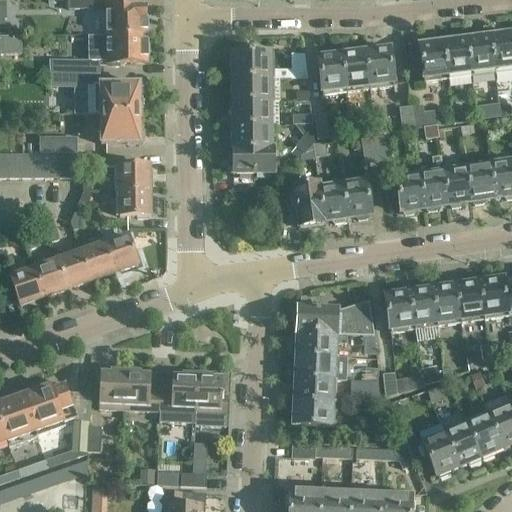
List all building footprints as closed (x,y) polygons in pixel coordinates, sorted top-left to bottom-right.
[(67,0),(68,11),(93,11),(93,0),(67,0)] [(106,37),(148,36),(147,32),(148,31),(148,27),(147,26),(146,7),(105,8),(106,37)] [(511,73),(511,41),(511,36),(509,33),(500,34),(498,38),(489,39),(493,76),(511,73)] [(99,75),(100,64),(107,64),(107,66),(148,65),(148,60),(149,56),(149,46),(148,43),(148,36),(106,37),(90,37),(91,62),(49,62),(49,75),(99,75)] [(493,76),(489,39),(486,36),(478,37),(476,41),(465,42),(470,79),(493,76)] [(0,56),(22,57),(21,38),(0,38),(0,56)] [(470,79),(465,42),(463,39),(455,40),(453,44),(443,45),(448,82),(470,79)] [(448,82),(443,45),(434,46),(431,43),(423,44),(420,48),(419,48),(423,83),(424,83),(424,85),(438,83),(439,93),(449,92),(448,82)] [(370,92),(393,89),(393,88),(394,88),(390,51),(365,54),(370,91),(370,92)] [(370,92),(370,91),(365,54),(342,57),(346,95),(370,92)] [(232,82),(274,82),(308,82),(304,56),(291,56),(291,72),(274,72),(274,55),(272,55),(232,56),(232,59),(230,60),(230,69),(232,71),(232,82)] [(323,98),(346,95),(342,57),(318,60),(322,97),(322,96),(323,98)] [(99,86),(99,75),(49,75),(49,76),(64,76),(64,89),(73,89),(74,117),(99,116),(140,116),(140,86),(99,86)] [(233,104),(274,104),(274,82),(232,82),(232,83),(230,85),(231,93),(233,95),(233,104)] [(297,103),(308,103),(310,103),(309,94),(297,94),(297,103)] [(233,128),(274,127),(274,104),(233,104),(233,107),(231,109),(231,117),(233,119),(233,128)] [(437,128),(440,128),(438,113),(423,114),(422,107),(410,108),(414,131),(423,130),(437,128)] [(401,133),(414,131),(410,108),(399,110),(401,133)] [(299,127),(313,127),(311,111),(298,112),(299,127)] [(453,125),(465,124),(463,114),(452,116),(453,125)] [(317,142),(318,142),(329,141),(326,115),(314,116),(317,142)] [(99,116),(99,146),(141,146),(140,116),(99,116)] [(275,151),(275,149),(274,149),(274,127),(233,128),(233,130),(231,132),(231,140),(233,142),(233,152),(275,151)] [(423,130),(425,143),(439,141),(437,128),(423,130)] [(314,145),(312,130),(312,129),(295,148),(296,149),(291,155),(299,162),(304,156),(305,157),(314,145)] [(372,140),(375,165),(391,163),(387,137),(372,140)] [(70,156),(78,156),(78,139),(39,140),(39,156),(45,156),(58,156),(70,156)] [(358,168),(364,167),(375,165),(372,140),(360,141),(361,142),(352,144),(353,152),(356,152),(358,168)] [(233,176),(256,176),(256,181),(271,181),(271,176),(275,176),(275,174),(280,174),(280,162),(278,161),(278,151),(275,151),(233,152),(233,176)] [(0,181),(8,181),(8,156),(0,156),(0,181)] [(8,181),(21,181),(21,156),(8,156),(8,181)] [(21,181),(33,181),(33,156),(21,156),(21,181)] [(33,181),(46,181),(45,156),(39,156),(33,156),(33,181)] [(46,181),(58,181),(58,156),(45,156),(46,181)] [(58,181),(70,181),(70,156),(58,156),(58,181)] [(82,181),(82,156),(78,156),(70,156),(70,181),(82,181)] [(100,156),(82,156),(82,181),(82,194),(91,194),(92,179),(100,179),(100,156)] [(511,201),(511,160),(489,164),(494,201),(504,200),(506,202),(511,201)] [(472,204),(466,167),(465,167),(464,161),(458,161),(459,168),(443,171),(443,172),(449,208),(451,211),(460,210),(461,206),(472,204)] [(485,203),(494,201),(489,164),(466,167),(472,204),(475,207),(483,206),(485,203)] [(150,193),(149,177),(149,168),(117,168),(117,193),(150,193)] [(449,208),(443,172),(443,171),(420,174),(425,211),(428,214),(437,213),(438,209),(449,208)] [(415,213),(425,211),(420,174),(395,177),(395,179),(396,179),(401,215),(402,215),(405,218),(414,217),(415,213)] [(367,222),(368,218),(371,218),(365,181),(345,183),(345,185),(350,221),(356,220),(358,223),(367,222)] [(350,221),(345,185),(345,183),(321,186),(321,184),(318,185),(324,224),(332,223),(334,226),(343,225),(345,221),(350,221)] [(324,226),(324,224),(318,185),(290,188),(291,192),(289,192),(291,208),(296,207),(299,230),(324,226)] [(117,193),(117,219),(137,218),(137,221),(148,221),(148,218),(150,218),(150,193),(117,193)] [(91,197),(91,194),(82,194),(79,203),(88,207),(91,197)] [(83,218),(88,207),(79,203),(74,214),(83,218)] [(77,231),(83,218),(74,214),(70,224),(73,232),(77,231)] [(52,245),(60,242),(55,229),(47,232),(52,245)] [(103,244),(114,275),(138,267),(127,236),(103,244)] [(28,253),(36,250),(31,237),(23,240),(28,253)] [(91,283),(114,275),(103,244),(80,252),(91,283)] [(68,291),(91,283),(80,252),(57,260),(68,291)] [(44,300),(68,291),(57,260),(33,269),(44,300)] [(20,308),(44,300),(33,269),(9,277),(20,308)] [(478,285),(483,322),(508,319),(508,317),(503,281),(501,281),(500,279),(488,281),(488,283),(478,285)] [(483,322),(478,285),(477,282),(464,284),(465,287),(454,288),(459,326),(483,322)] [(459,326),(454,288),(454,286),(441,288),(441,290),(431,292),(436,329),(459,326)] [(436,329),(431,292),(430,289),(418,291),(419,293),(408,295),(414,332),(436,329)] [(414,332),(408,295),(398,296),(398,294),(385,296),(386,298),(385,298),(390,335),(391,336),(414,332)] [(335,338),(339,338),(374,338),(369,303),(368,303),(368,305),(336,315),(336,313),(298,311),(296,336),(297,336),(335,338)] [(339,338),(335,338),(297,336),(297,345),(295,345),(294,357),(297,357),(338,359),(339,338)] [(373,353),(374,340),(359,339),(358,352),(373,353)] [(337,382),(338,359),(297,357),(296,368),(294,368),(293,380),(295,380),(337,382)] [(468,372),(487,369),(486,357),(467,360),(468,372)] [(423,386),(442,383),(439,367),(420,370),(423,386)] [(444,381),(454,379),(452,369),(442,371),(444,381)] [(124,413),(126,373),(110,373),(110,375),(101,375),(99,411),(124,413)] [(160,414),(161,374),(149,373),(149,374),(126,373),(124,413),(160,414)] [(196,416),(198,377),(174,376),(174,374),(161,374),(160,414),(196,416)] [(368,383),(378,384),(379,376),(368,375),(368,383)] [(416,378),(395,382),(394,375),(382,377),(385,401),(420,390),(416,378)] [(475,386),(481,384),(477,375),(471,378),(475,386)] [(198,377),(195,427),(223,427),(225,381),(213,380),(213,377),(198,377)] [(336,405),(337,382),(295,380),(295,391),(293,391),(292,403),(294,403),(336,405)] [(378,397),(378,384),(368,383),(367,396),(378,397)] [(60,425),(47,388),(45,387),(39,389),(39,392),(32,394),(45,431),(60,425)] [(47,388),(60,425),(76,420),(65,387),(52,391),(51,387),(48,388),(47,388)] [(426,393),(432,405),(440,403),(435,390),(426,393)] [(423,408),(432,405),(426,393),(419,396),(423,408)] [(29,436),(45,431),(32,394),(16,400),(29,436)] [(14,442),(29,436),(16,400),(6,403),(4,402),(0,403),(14,442)] [(0,446),(14,442),(0,403),(0,446)] [(335,429),(336,405),(294,403),(294,414),(292,413),(291,426),(293,426),(293,427),(335,429)] [(399,426),(411,422),(406,406),(394,410),(399,426)] [(511,417),(507,406),(487,414),(502,451),(511,446),(511,417)] [(493,455),(502,451),(487,414),(465,423),(481,460),(482,459),(483,462),(494,458),(493,455)] [(479,460),(481,460),(465,423),(443,432),(444,434),(459,469),(468,465),(469,468),(480,463),(479,460)] [(70,454),(73,462),(87,457),(86,455),(88,425),(73,424),(71,453),(70,454)] [(101,455),(102,430),(89,430),(88,455),(101,455)] [(459,469),(444,434),(443,432),(421,442),(421,443),(423,447),(420,448),(424,458),(427,457),(435,479),(439,478),(440,480),(450,476),(449,473),(459,469)] [(382,448),(382,434),(357,433),(356,447),(382,448)] [(194,472),(209,473),(210,444),(195,443),(194,472)] [(315,462),(315,460),(315,449),(292,448),(291,461),(315,462)] [(355,462),(363,462),(363,470),(377,471),(378,463),(398,464),(402,472),(414,467),(406,448),(394,448),(393,453),(356,451),(355,462)] [(315,449),(315,460),(352,462),(352,451),(315,449)] [(58,467),(73,462),(70,454),(55,459),(58,467)] [(42,473),(48,471),(58,467),(55,459),(39,465),(42,473)] [(27,478),(42,473),(39,465),(24,470),(27,478)] [(12,484),(20,481),(27,478),(24,470),(9,476),(12,484)] [(154,484),(155,471),(141,471),(140,483),(154,484)] [(0,487),(12,484),(9,476),(0,478),(0,487)] [(193,490),(194,477),(181,476),(181,489),(193,490)] [(194,477),(193,490),(206,490),(206,477),(194,477)] [(285,508),(289,508),(289,511),(414,511),(415,502),(411,502),(411,495),(290,490),(290,498),(286,498),(285,508)] [(110,506),(111,492),(93,491),(93,505),(110,506)] [(205,510),(206,496),(165,495),(163,511),(203,511),(204,510),(205,510)]
